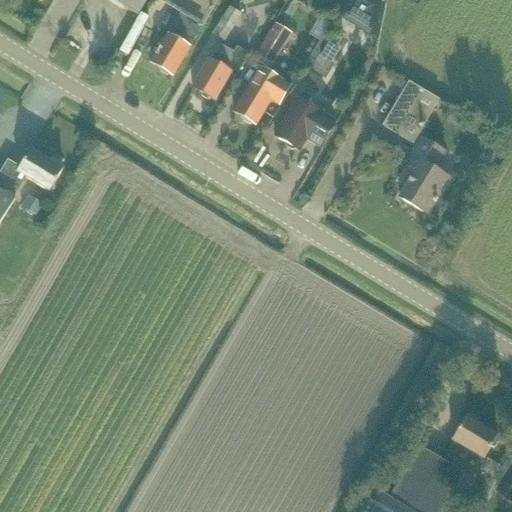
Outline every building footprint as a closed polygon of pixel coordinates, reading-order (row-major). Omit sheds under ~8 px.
[(191,48),(203,28),(219,0),(111,0),(139,17),(148,0),(157,0),(180,14),(174,23),(175,24),(169,35),(167,34),(150,63),(174,77),(191,48)] [(349,0),(340,17),(376,39),(382,5),(373,0),(349,0)] [(225,41),(242,15),(232,8),(214,34),(225,41)] [(269,70),(285,47),(292,34),(277,25),(269,37),(268,37),(253,60),(269,70)] [(249,55),(238,48),(234,54),(221,45),(212,60),(209,58),(191,88),(201,93),(202,97),(209,101),(212,99),(215,101),(233,73),(236,77),(249,55)] [(357,49),(348,63),(361,71),(370,57),(357,49)] [(243,121),(250,125),(253,124),(256,126),(271,102),(280,108),(292,87),(261,68),(234,113),(243,118),(243,121)] [(414,146),(441,102),(441,101),(409,82),(383,127),(414,146)] [(312,97),(302,91),(273,137),(284,144),(284,147),(292,151),(295,150),(299,152),(306,140),(320,148),(335,123),(306,106),(312,97)] [(430,215),(451,179),(436,170),(447,152),(421,137),(406,163),(417,171),(401,199),(430,215)] [(51,163),(30,150),(21,168),(8,161),(0,174),(0,226),(16,200),(15,199),(26,180),(49,194),(64,171),(61,169),(63,165),(53,160),(51,163)] [(29,196),(18,214),(22,217),(26,211),(36,217),(43,205),(29,196)] [(485,462),(499,438),(466,418),(452,442),(454,443),(443,461),(421,447),(389,498),(374,488),(359,511),(441,511),(465,474),(458,470),(468,452),(485,462)]
